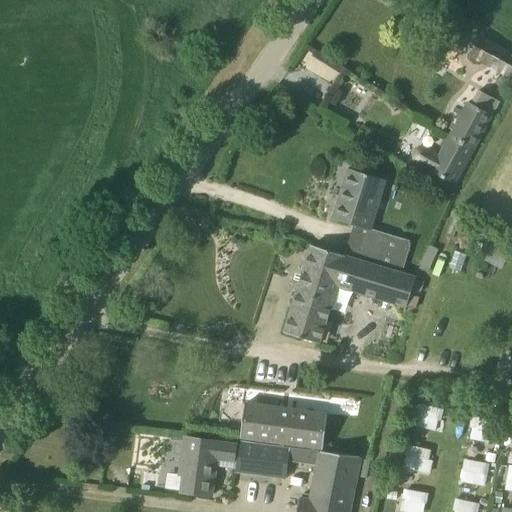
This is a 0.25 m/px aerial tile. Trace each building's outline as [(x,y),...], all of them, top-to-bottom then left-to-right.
[(469,56),(511,78),(511,54),(479,37),(469,56)] [(300,68),(335,84),(344,63),(309,47),(300,68)] [(450,136),(474,149),(492,116),(489,114),(497,101),(479,91),(472,104),(468,102),(450,136)] [(455,185),(474,149),(450,136),(439,156),(425,149),(423,148),(419,149),(416,150),(414,153),(413,155),(414,159),(415,162),(418,164),(431,171),(431,172),(455,185)] [(371,231),(371,230),(386,181),(348,169),(332,219),(371,231)] [(401,275),(402,274),(412,242),(375,231),(365,262),(364,265),(401,275)] [(365,262),(344,256),(311,246),(284,333),(320,344),(338,287),(407,308),(416,278),(402,274),(401,275),(364,265),(365,262)] [(511,354),(505,353),(502,372),(511,372),(511,354)] [(322,449),(327,415),(245,404),(241,438),(242,438),(314,448),(322,449)] [(473,416),(470,436),(491,439),(495,419),(473,416)] [(212,496),(219,443),(185,438),(181,464),(185,465),(181,492),(212,496)] [(321,452),(313,451),(242,441),(241,447),(234,472),(313,483),(311,496),(303,494),(302,499),(299,499),(296,511),(349,511),(360,457),(321,452)] [(402,467),(428,473),(434,450),(408,443),(402,467)] [(487,484),(489,462),(463,459),(460,481),(487,484)] [(413,511),(425,511),(428,491),(407,489),(405,511),(413,511)] [(456,498),(453,511),(477,511),(479,501),(456,498)]
